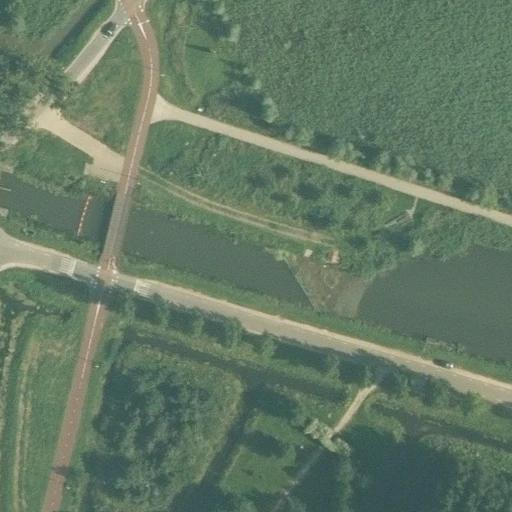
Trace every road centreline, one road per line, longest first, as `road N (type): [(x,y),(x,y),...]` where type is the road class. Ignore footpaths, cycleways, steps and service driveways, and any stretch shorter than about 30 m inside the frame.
road 1 (tertiary): [(511,399),(0,251)]
road 2 (track): [(325,238),(130,168)]
road 3 (unclassified): [(0,148),(135,0)]
